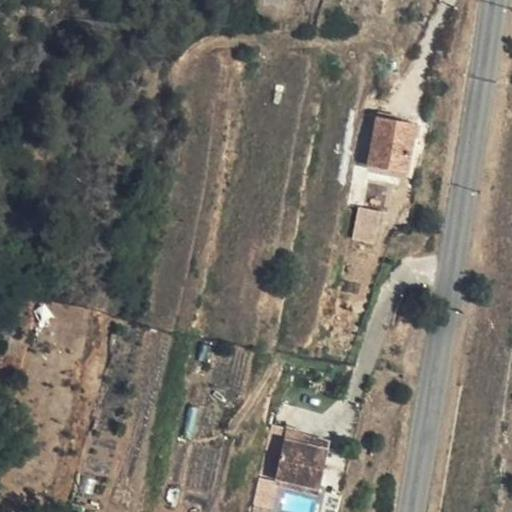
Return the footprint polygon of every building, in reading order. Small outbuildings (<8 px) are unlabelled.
[(369,164),(378,117),(368,115),(359,161),(369,164)] [(417,124),(378,117),(369,164),(409,171),(417,124)] [(409,171),(369,164),(368,170),(408,177),(409,171)] [(381,211),(360,207),(353,238),(374,243),(381,211)] [(342,321),(334,319),(331,331),(339,333),(342,321)] [(301,356),(315,358),(329,344),(322,336),(301,356)] [(303,370),(315,358),(301,356),(295,362),(303,370)] [(302,443),(303,436),(304,432),(287,429),(287,430),(272,427),(261,474),(276,478),(321,487),(329,449),(302,443)] [(330,442),(303,436),(302,443),(329,449),(330,442)] [(321,487),(276,478),(275,486),(319,495),(321,487)]
